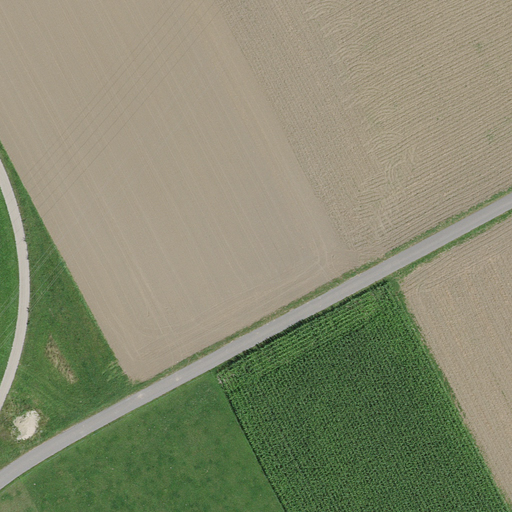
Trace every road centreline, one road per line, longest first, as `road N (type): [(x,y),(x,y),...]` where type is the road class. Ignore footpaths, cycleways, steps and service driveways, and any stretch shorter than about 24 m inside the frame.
road 1 (track): [(511,199),(80,429),(0,482)]
road 2 (track): [(0,170),(25,277),(21,334),(0,402)]
